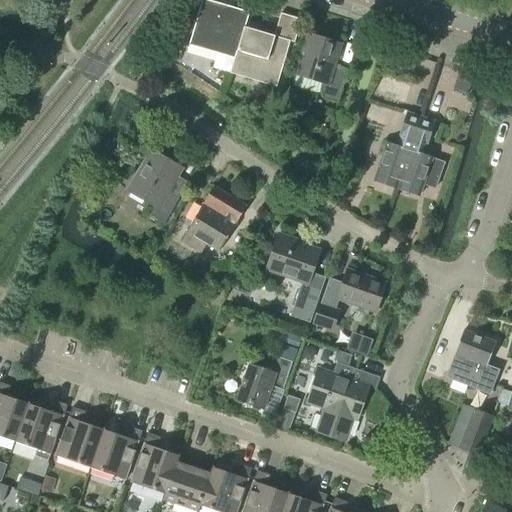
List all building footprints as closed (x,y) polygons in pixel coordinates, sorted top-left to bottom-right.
[(244,27),(245,28),(249,13),(206,0),(201,0),(188,45),(234,59),(235,59),(244,27)] [(274,36),(245,28),(244,27),(235,59),(234,59),(229,74),(276,86),(290,41),(294,43),(301,20),(281,14),(274,36)] [(348,70),(346,69),(334,66),(341,45),(315,37),(311,50),(303,48),(295,74),(323,83),(320,90),(323,99),(338,103),(348,70)] [(461,63),(452,90),(466,95),(475,68),(461,63)] [(396,189),(420,118),(407,114),(400,135),(401,136),(397,148),(386,144),(373,182),(396,189)] [(433,122),(420,118),(396,189),(419,197),(423,185),(434,189),(443,163),(431,159),(421,156),(425,144),(426,144),(433,122)] [(164,224),(178,199),(166,192),(181,167),(153,150),(129,192),(153,207),(148,215),(164,224)] [(246,205),(213,185),(180,241),(200,253),(206,243),(218,251),(246,205)] [(296,240),(279,233),(267,268),(302,280),(290,316),(309,323),(325,278),(311,273),(319,253),(294,244),(296,240)] [(375,311),(384,285),(347,271),(342,284),(330,279),(320,307),(319,306),(313,322),(332,328),(338,313),(334,311),(338,298),(375,311)] [(495,342),(463,330),(454,354),(455,355),(448,373),(447,375),(448,376),(449,378),(450,379),(489,394),(498,370),(486,366),(495,342)] [(370,344),(354,338),(350,349),(366,355),(370,344)] [(263,369),(249,364),(237,400),(263,409),(271,386),(282,390),(296,350),(281,345),(277,357),(268,354),(263,369)] [(353,356),(338,350),(335,357),(337,362),(333,374),(318,369),(307,403),(324,409),(316,431),(344,441),(352,418),(356,420),(364,398),(371,401),(375,389),(358,383),(362,371),(349,367),(353,356)] [(0,436),(14,442),(27,403),(6,396),(10,386),(0,382),(0,436)] [(287,396),(283,409),(295,413),(299,400),(287,396)] [(50,411),(27,403),(14,442),(36,449),(34,456),(47,460),(66,405),(53,401),(50,411)] [(90,467),(103,430),(81,422),(85,412),(72,407),(55,455),(90,467)] [(459,447),(464,449),(477,455),(492,417),(473,410),(459,447)] [(125,437),(103,430),(90,467),(125,479),(141,431),(128,427),(125,437)] [(163,500),(178,455),(156,448),(160,438),(146,433),(129,481),(164,493),(162,500),(163,500)] [(197,511),(212,467),(210,474),(188,466),(191,460),(178,455),(163,500),(197,511)] [(234,475),(212,467),(197,511),(198,511),(200,505),(219,511),(235,511),(251,469),(238,464),(234,475)] [(280,511),(288,493),(266,486),(269,475),(256,471),(241,511),(280,511)] [(18,488),(40,492),(43,480),(21,476),(18,488)] [(309,500),(288,493),(280,511),(319,511),(326,495),(313,490),(309,500)] [(342,511),(347,503),(333,497),(327,511),(342,511)] [(509,511),(486,501),(480,511),(509,511)]
